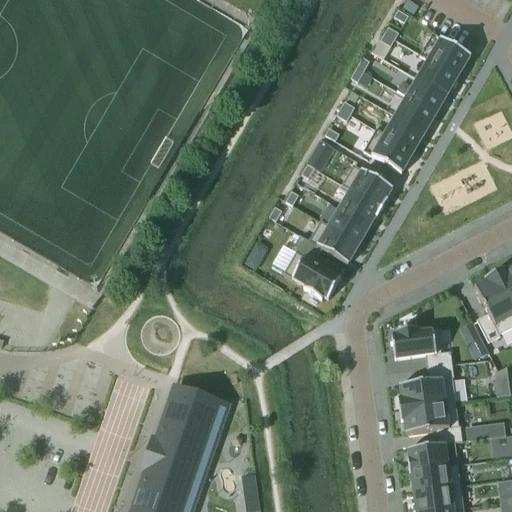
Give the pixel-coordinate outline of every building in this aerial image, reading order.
[(407,3),(402,11),(412,17),(417,10),(407,3)] [(397,14),(393,21),(403,27),(407,20),(397,14)] [(387,31),(383,38),(393,44),(397,37),(387,31)] [(432,37),(418,60),(426,65),(427,63),(457,81),(470,59),(432,37)] [(383,38),(379,45),(389,51),(393,44),(383,38)] [(362,61),(356,72),(363,76),(369,65),(362,61)] [(426,65),(416,82),(446,99),(457,81),(427,63),(426,65)] [(356,72),(350,82),(356,86),(363,76),(356,72)] [(416,82),(405,101),(435,118),(446,99),(416,82)] [(405,101),(394,119),(424,137),(435,118),(405,101)] [(343,105),(339,112),(350,118),(354,112),(343,105)] [(339,112),(335,119),(346,125),(350,118),(339,112)] [(384,137),(383,138),(413,156),(424,137),(394,119),(384,137)] [(328,132),(323,139),(334,145),(338,138),(328,132)] [(376,132),(362,155),(400,178),(413,156),(383,138),(384,137),(376,132)] [(311,160),(306,168),(313,172),(314,173),(317,175),(322,167),(311,160)] [(306,168),(300,179),(307,183),(313,172),(306,168)] [(352,169),(340,190),(349,194),(381,213),(387,203),(386,202),(392,192),(352,169)] [(349,194),(338,212),(369,230),(375,221),(376,222),(381,213),(349,194)] [(291,195),(285,206),(291,210),(297,199),(291,195)] [(274,211),(268,221),(275,225),(281,215),(274,211)] [(338,212),(328,230),(359,248),(369,230),(338,212)] [(308,245),(321,253),(347,268),(359,248),(328,230),(320,225),(308,245)] [(295,256),(283,277),(304,290),(302,293),(321,304),(327,303),(340,282),(313,266),(321,253),(308,245),(299,240),(291,254),(295,256)] [(254,272),(257,266),(256,261),(249,257),(244,267),(254,272)] [(504,272),(494,277),(511,312),(511,271),(506,274),(504,272)] [(485,285),(473,291),(487,318),(476,324),(488,346),(499,340),(498,339),(511,331),(511,312),(494,277),(483,282),(485,285)] [(396,338),(391,339),(394,363),(425,359),(426,372),(451,369),(449,356),(439,357),(436,333),(432,334),(412,336),(412,333),(396,335),(396,338)] [(480,342),(466,348),(474,363),(487,356),(480,342)] [(400,402),(397,402),(398,414),(455,406),(451,382),(453,382),(451,369),(426,372),(428,385),(398,389),(400,402)] [(152,442),(141,473),(145,474),(132,511),(182,511),(218,408),(173,393),(156,444),(152,442)] [(455,406),(398,414),(400,425),(403,425),(405,438),(434,434),(436,449),(454,447),(461,446),(459,430),(458,431),(455,406)] [(488,428),(490,442),(504,440),(502,426),(488,428)] [(436,449),(407,453),(408,462),(407,462),(408,476),(410,476),(457,469),(454,447),(436,449)] [(511,450),(497,452),(499,462),(511,460),(511,450)] [(457,469),(410,476),(412,497),(460,491),(457,469)] [(242,492),(254,491),(253,479),(241,481),(242,492)] [(242,492),(244,503),(256,502),(254,491),(242,492)] [(462,511),(460,491),(412,497),(414,511),(462,511)] [(257,511),(256,502),(244,503),(245,511),(257,511)]
